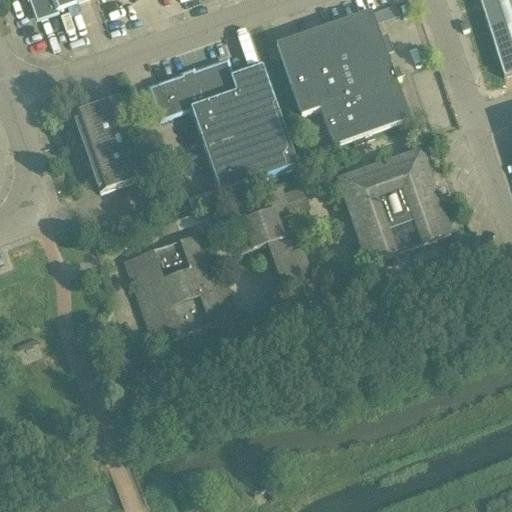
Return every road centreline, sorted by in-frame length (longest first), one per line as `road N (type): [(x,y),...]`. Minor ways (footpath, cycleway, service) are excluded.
road 1 (residential): [(296,0),(11,97)]
road 2 (residential): [(511,240),(430,0)]
road 3 (unclassified): [(11,97),(41,222),(0,236)]
